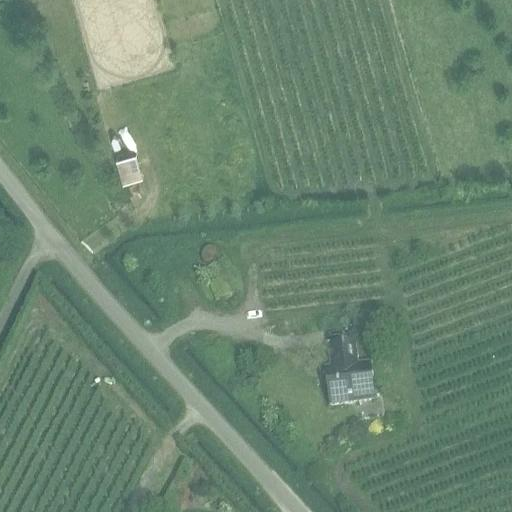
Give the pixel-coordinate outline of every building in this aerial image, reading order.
[(142,161),(163,155),(155,129),(134,136),(142,161)] [(221,256),(221,254),(220,252),(219,251),(218,250),(217,249),(215,248),(213,248),(212,247),(210,248),(208,248),(207,249),(205,250),(204,251),(203,252),(202,254),(201,255),(201,257),(201,259),(202,261),(202,262),(203,264),(204,265),(206,266),(207,267),(209,267),(210,268),(212,268),(214,267),(215,267),(217,266),(218,265),(220,264),(220,262),(221,261),(221,259),(222,257),(221,256)] [(217,302),(234,295),(223,265),(206,272),(217,302)] [(371,316),(352,319),(354,332),(373,330),(371,316)] [(324,371),(329,406),(357,403),(356,398),(374,396),(370,365),(357,367),(354,343),(329,346),(332,370),(324,371)]
